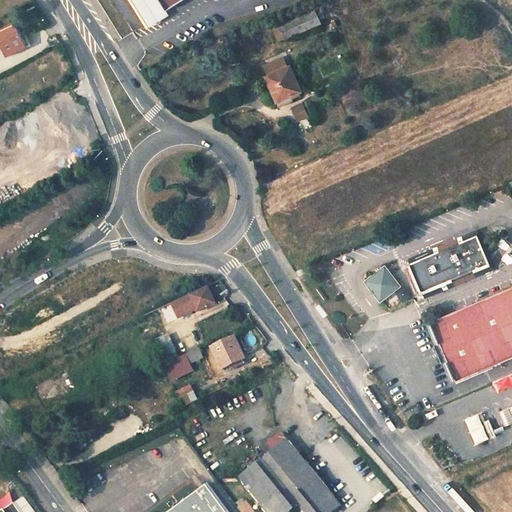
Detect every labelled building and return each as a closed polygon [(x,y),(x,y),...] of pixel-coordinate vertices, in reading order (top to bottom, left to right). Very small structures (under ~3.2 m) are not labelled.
[(199,0),(163,0),(175,17),(199,0)] [(286,24),(292,38),(325,23),(319,9),(286,24)] [(0,46),(3,53),(23,45),(13,21),(0,26),(0,46)] [(280,59),(261,67),(265,77),(264,78),(275,102),(296,93),(285,68),(284,69),(280,59)] [(294,105),(298,121),(311,118),(306,102),(294,105)] [(483,256),(478,244),(475,245),(480,257),(483,256)] [(480,257),(475,245),(405,273),(418,303),(488,275),(483,256),(480,257)] [(398,294),(383,275),(364,290),(379,309),(398,294)] [(216,303),(208,285),(173,302),(180,316),(198,308),(199,310),(216,303)] [(452,383),(511,359),(511,293),(429,327),(452,383)] [(425,329),(447,385),(452,383),(429,327),(425,329)] [(169,332),(157,338),(164,354),(176,348),(169,332)] [(235,335),(210,347),(221,369),(246,357),(235,335)] [(174,377),(194,367),(191,362),(204,356),(199,347),(172,360),(167,363),(174,377)] [(500,394),(511,388),(511,375),(495,383),(500,394)] [(193,385),(177,391),(184,407),(200,401),(193,385)] [(468,418),(478,444),(497,437),(490,420),(485,422),(481,413),(468,418)] [(58,435),(63,447),(73,444),(69,431),(58,435)] [(298,511),(335,511),(337,510),(295,458),(271,477),(259,463),(236,482),(260,511),(290,511),(295,508),(298,511)] [(211,511),(202,499),(199,501),(190,490),(160,511),(211,511)]
